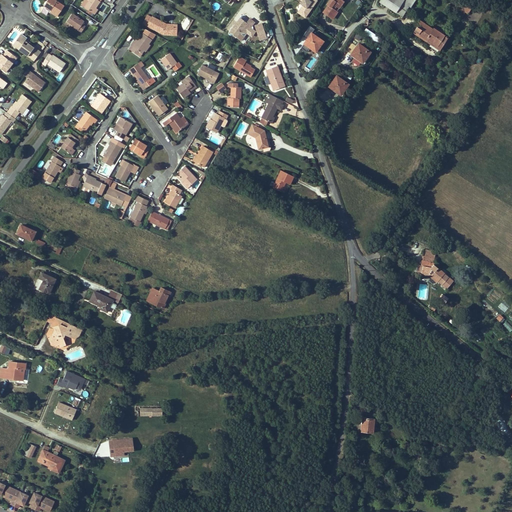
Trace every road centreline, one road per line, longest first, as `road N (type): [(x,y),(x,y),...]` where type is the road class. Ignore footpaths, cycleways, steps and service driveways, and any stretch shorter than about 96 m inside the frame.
road 1 (residential): [(331,511),(353,251)]
road 2 (unclassified): [(353,251),(463,346),(511,371)]
road 3 (residential): [(353,251),(300,89)]
road 4 (track): [(352,288),(183,301)]
road 5 (tertiary): [(11,178),(92,66)]
